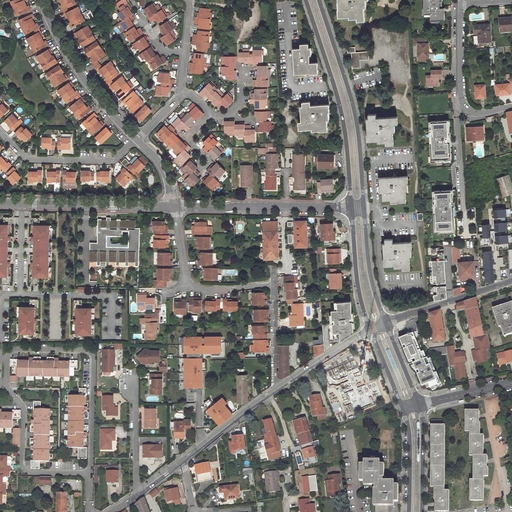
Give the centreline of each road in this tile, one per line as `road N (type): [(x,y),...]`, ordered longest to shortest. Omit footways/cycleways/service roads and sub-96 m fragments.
road 1 (residential): [(89,474),(93,358),(86,350),(6,355),(6,385),(23,408),(24,470),(58,473)]
road 2 (unclassified): [(305,0),(342,117),(351,208)]
road 3 (unclassified): [(364,207),(355,113),(319,0)]
road 4 (residential): [(275,389),(274,284),(202,290),(188,283)]
road 5 (residential): [(351,208),(174,208)]
road 6 (residential): [(136,140),(81,75),(39,0)]
road 7 (residential): [(0,130),(26,158),(113,162),(136,140)]
road 8 (residential): [(174,208),(22,204)]
road 9 (residential): [(511,106),(463,106),(459,4)]
road 10 (residential): [(385,322),(511,280)]
road 11 (unclassified): [(351,208),(356,280),(370,330)]
